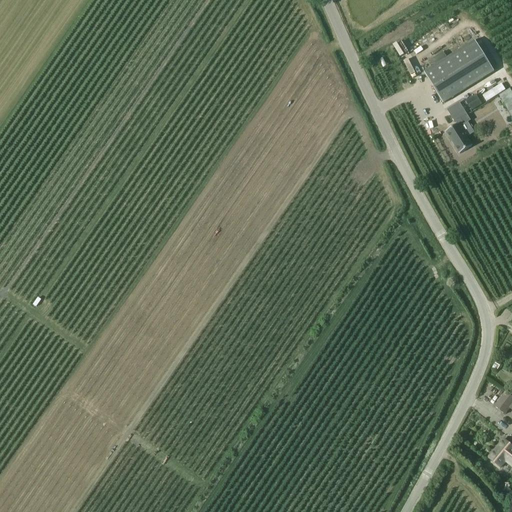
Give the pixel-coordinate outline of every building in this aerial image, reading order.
[(424,73),(443,104),(494,72),(475,42),(424,73)] [(504,85),(486,95),(489,101),(506,90),(504,85)] [(511,92),(510,89),(498,95),(511,117),(511,92)] [(482,105),(476,95),(465,102),(471,112),(482,105)] [(459,103),(447,111),(452,118),(453,117),(455,120),(443,128),(456,150),(469,142),(457,123),(461,120),(458,114),(464,110),(459,103)] [(511,397),(506,393),(494,407),(505,415),(511,408),(511,397)] [(511,448),(503,441),(489,459),(501,469),(506,463),(511,467),(511,448)]
